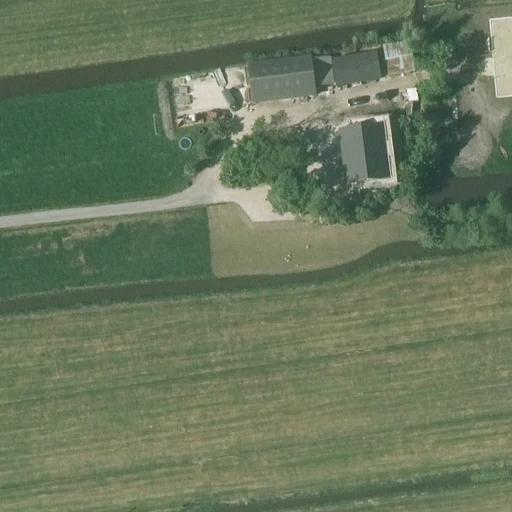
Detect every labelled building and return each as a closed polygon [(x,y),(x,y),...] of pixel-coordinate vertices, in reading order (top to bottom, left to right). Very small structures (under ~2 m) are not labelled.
[(336,90),(381,83),(377,55),(332,62),(336,90)] [(310,58),(248,66),(253,107),(315,99),(310,58)] [(411,120),(413,105),(401,104),(400,119),(411,120)] [(358,115),(345,117),(347,131),(361,129),(358,115)] [(380,130),(342,135),(348,186),(386,181),(380,130)]
